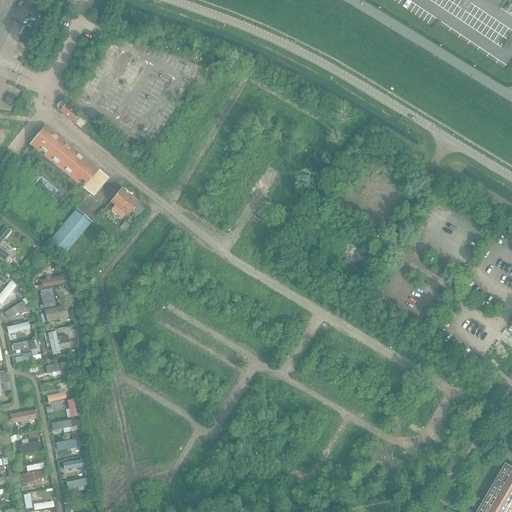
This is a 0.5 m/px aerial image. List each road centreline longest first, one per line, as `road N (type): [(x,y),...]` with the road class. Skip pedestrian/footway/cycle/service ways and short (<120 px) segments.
road 1 (residential): [(481,157),(307,53),(171,0)]
road 2 (residential): [(511,95),(351,0)]
